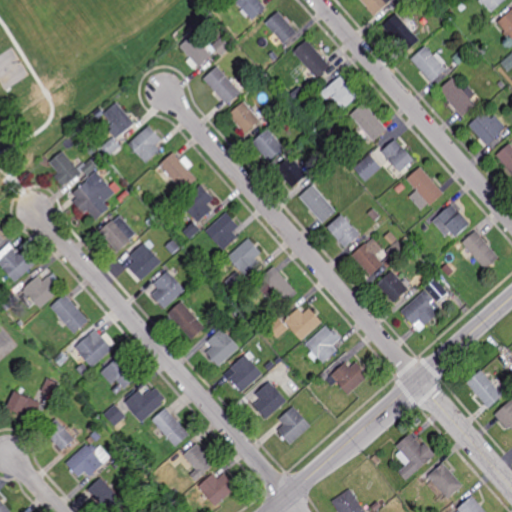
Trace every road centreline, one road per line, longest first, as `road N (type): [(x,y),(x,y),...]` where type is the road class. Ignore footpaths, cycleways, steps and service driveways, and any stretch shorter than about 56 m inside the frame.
road 1 (residential): [(36,209),(301,511)]
road 2 (residential): [(163,89),(419,382)]
road 3 (residential): [(511,300),(270,511)]
road 4 (residential): [(317,0),(511,219)]
road 5 (residential): [(419,382),(511,486)]
